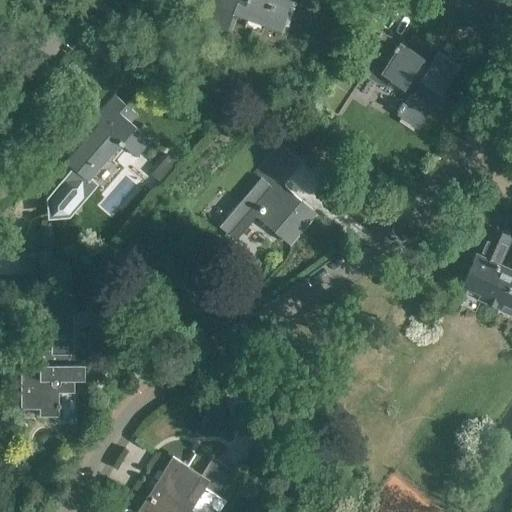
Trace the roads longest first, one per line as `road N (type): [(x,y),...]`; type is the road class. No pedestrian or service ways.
road 1 (residential): [(63,511),(163,391),(375,241),(511,103)]
road 2 (residential): [(0,117),(99,0)]
